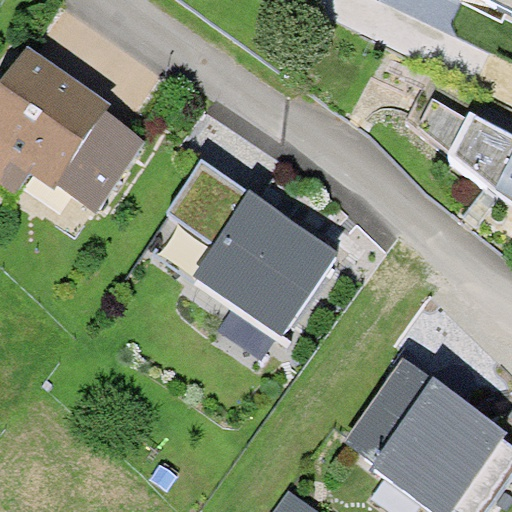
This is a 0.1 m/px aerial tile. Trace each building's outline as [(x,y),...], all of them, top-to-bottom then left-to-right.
[(0,142),(36,167),(60,184),(106,118),(68,92),(27,64),(0,101),(0,142)] [(409,123),(433,142),(450,111),(472,123),(474,120),(511,139),(511,114),(435,75),(409,123)] [(511,208),(511,139),(474,120),(472,123),(450,111),(433,142),(455,159),(453,162),(511,208)] [(0,179),(19,193),(36,167),(0,142),(0,179)] [(204,167),(170,217),(221,252),(200,282),(284,339),(339,259),(337,258),(334,262),(258,210),(260,206),(204,167)] [(337,258),(260,206),(258,210),(334,262),(337,258)] [(406,372),(352,447),(436,508),(440,503),(451,488),(483,511),(491,511),(511,483),(511,473),(488,456),(499,440),(504,443),(505,442),(498,437),(399,365),(409,350),(408,349),(396,365),(406,372)] [(399,365),(498,437),(409,350),(399,365)] [(452,511),(483,511),(451,488),(440,503),(452,511)]
